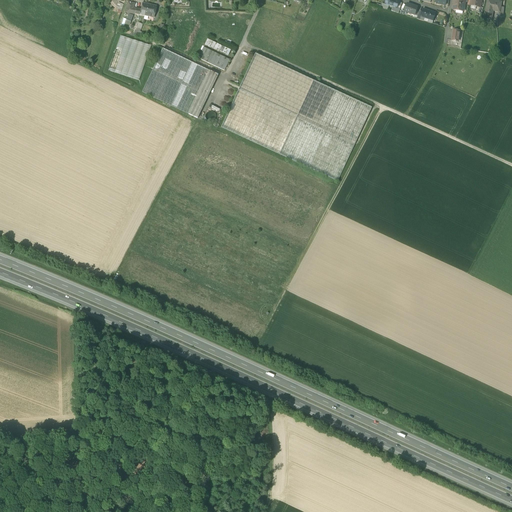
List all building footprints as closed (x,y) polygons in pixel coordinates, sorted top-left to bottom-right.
[(393,7),(397,9),(400,1),(395,0),(386,0),(385,5),(389,6),(393,7)] [(454,10),(456,10),(458,9),(463,10),(464,0),(454,0),(453,9),(454,10)] [(487,0),(484,16),(490,18),(492,9),(499,10),(500,10),(500,7),(501,2),(495,1),(493,1),(493,0),(491,0),(487,0)] [(143,3),(142,10),(141,15),(144,16),(145,12),(147,13),(150,4),(143,3)] [(126,13),(135,14),(136,9),(133,9),(134,5),(130,4),(128,4),(126,13)] [(154,5),(150,4),(147,13),(145,12),(144,16),(151,17),(154,5)] [(405,11),(415,15),(418,7),(407,4),(405,11)] [(433,21),(436,13),(423,9),(421,17),(425,18),(428,20),(433,21)] [(128,13),(125,24),(130,25),(133,15),(128,13)] [(452,40),(458,41),(460,31),(453,30),(452,40)] [(120,35),(108,70),(139,80),(150,45),(120,35)] [(228,55),(231,50),(207,39),(204,44),(228,55)] [(224,70),(229,59),(203,47),(198,58),(224,70)] [(142,92),(189,114),(209,71),(163,49),(142,92)] [(221,128),(337,181),(372,108),(255,54),(221,128)] [(189,114),(198,119),(218,75),(209,71),(189,114)] [(206,116),(206,118),(207,120),(208,122),(210,122),(212,122),(214,121),(216,120),(216,118),(216,116),(215,114),(214,112),(212,112),(210,112),(208,113),(206,114),(206,116)] [(271,311),(298,248),(220,215),(222,225),(204,218),(199,212),(205,209),(203,205),(164,188),(138,251),(165,263),(167,260),(170,263),(170,261),(172,265),(169,266),(180,270),(181,267),(176,261),(208,256),(226,263),(225,266),(226,265),(227,266),(222,270),(205,263),(203,264),(214,275),(195,278),(195,279),(271,311)]
